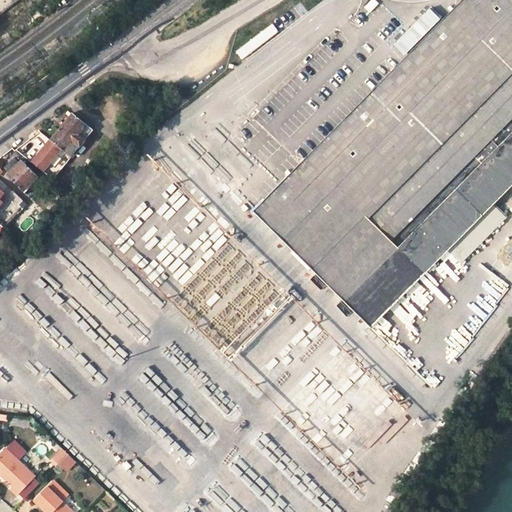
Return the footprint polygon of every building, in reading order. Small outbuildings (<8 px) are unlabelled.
[(20,0),(0,0),(0,13),(20,0)] [(511,0),(467,0),(303,166),(419,280),(450,250),(492,205),(511,185),(511,0)] [(370,14),(379,3),(375,0),(370,0),(363,8),(370,14)] [(274,26),(235,50),(241,58),(279,34),(274,26)] [(72,156),(94,130),(74,113),(51,139),(63,149),(72,156)] [(58,156),(63,149),(51,139),(31,162),(42,172),(50,162),(46,159),(52,151),(58,156)] [(163,157),(157,162),(177,182),(182,177),(163,157)] [(22,189),(38,175),(21,161),(7,175),(22,189)] [(376,324),(419,280),(303,166),(260,210),(376,324)] [(0,209),(3,207),(12,216),(24,203),(2,180),(0,182),(0,209)] [(492,205),(450,250),(461,261),(504,216),(492,205)] [(341,300),(337,304),(346,313),(350,309),(341,300)] [(140,341),(145,336),(133,324),(128,329),(140,341)] [(445,353),(455,365),(468,354),(458,342),(445,353)] [(312,414),(308,420),(274,391),(267,398),(306,431),(317,418),(312,414)] [(319,447),(326,441),(314,427),(306,433),(319,447)] [(50,459),(67,474),(77,462),(60,447),(50,459)] [(8,449),(0,457),(0,472),(15,487),(12,490),(18,496),(37,476),(8,449)] [(336,450),(330,455),(340,464),(345,459),(336,450)] [(342,468),(358,483),(365,477),(348,461),(342,468)] [(73,511),(49,487),(36,501),(46,511),(73,511)]
